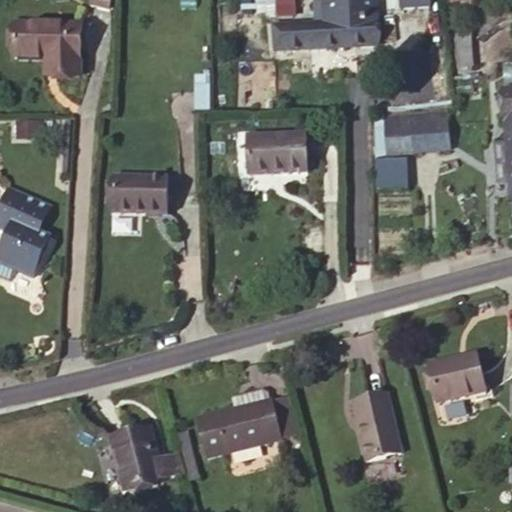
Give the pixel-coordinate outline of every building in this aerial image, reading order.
[(112,0),(91,0),(90,6),(109,11),(112,0)] [(274,29),(276,53),(379,46),(375,0),(340,0),(342,25),(274,29)] [(294,0),(275,0),(277,19),(293,18),(295,14),(294,0)] [(429,0),(400,0),(401,11),(431,8),(429,0)] [(57,60),(57,77),(81,78),(81,27),(16,25),(16,59),(48,60),(57,60)] [(470,36),(456,37),(459,68),(473,66),(470,36)] [(47,76),(57,77),(57,60),(48,60),(47,76)] [(511,90),(502,91),(506,145),(495,145),(498,184),(510,184),(511,183),(511,90)] [(148,93),(148,117),(172,116),(172,92),(148,93)] [(444,113),(410,117),(414,154),(450,151),(448,124),(445,124),(444,113)] [(306,137),(248,139),(249,173),(281,171),(282,175),(308,174),(306,137)] [(168,180),(115,179),(114,214),(167,215),(168,180)] [(52,209),(9,190),(0,211),(0,230),(9,234),(0,254),(0,276),(11,282),(16,271),(34,279),(51,238),(41,234),(52,209)] [(477,357),(430,367),(438,404),(485,393),(477,357)] [(235,412),(236,417),(273,408),(270,396),(264,391),(232,399),(235,412)] [(402,455),(389,402),(359,409),(364,429),(359,430),(367,464),(402,455)] [(289,403),(273,408),(281,442),(297,437),(289,403)] [(236,417),(235,412),(198,421),(207,460),(281,442),(273,408),(236,417)] [(125,491),(186,476),(181,456),(158,462),(151,430),(112,440),(125,491)]
